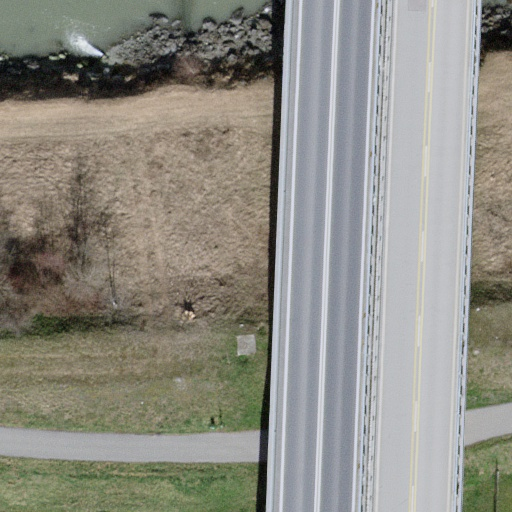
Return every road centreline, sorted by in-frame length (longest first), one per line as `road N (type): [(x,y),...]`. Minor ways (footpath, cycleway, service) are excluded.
road 1 (track): [(0,439),(55,447),(261,446),(511,416)]
road 2 (primary): [(412,511),(434,0)]
road 3 (primary): [(339,0),(318,511)]
